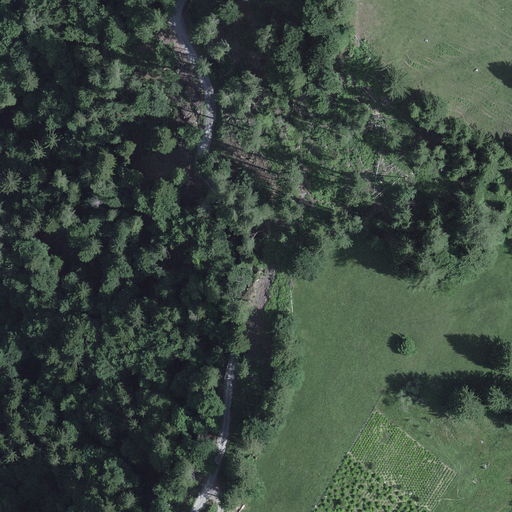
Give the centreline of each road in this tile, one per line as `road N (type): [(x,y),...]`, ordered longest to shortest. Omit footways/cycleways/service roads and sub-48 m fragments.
road 1 (track): [(183,511),(222,444),(230,287),(247,240),(197,165),(207,125),(202,78),(173,10),(181,0)]
road 2 (track): [(0,291),(42,320),(0,256)]
